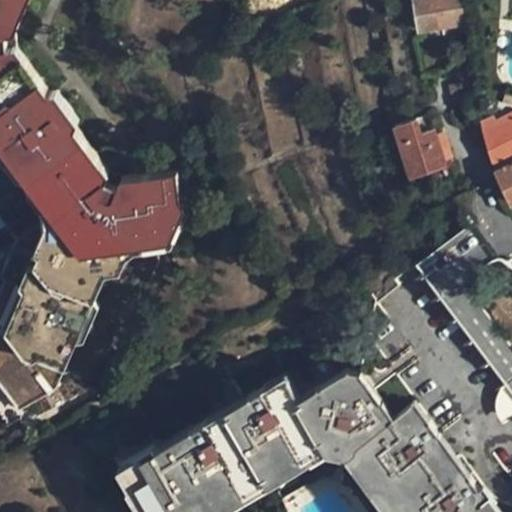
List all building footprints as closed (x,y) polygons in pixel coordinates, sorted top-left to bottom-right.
[(0,0),(0,116),(18,109),(77,84),(45,47),(43,28),(56,0),(0,0)] [(462,24),(460,0),(417,0),(420,27),(462,24)] [(18,109),(0,116),(0,149),(11,164),(3,170),(0,172),(0,178),(26,212),(46,236),(31,264),(37,268),(31,278),(25,289),(17,304),(11,300),(0,319),(0,341),(36,392),(77,365),(91,341),(99,327),(104,329),(110,320),(105,311),(116,293),(147,240),(196,237),(196,208),(207,207),(208,175),(198,174),(159,175),(140,167),(125,147),(116,136),(113,131),(104,120),(108,117),(101,107),(96,109),(86,96),(77,84),(18,109)] [(96,109),(101,107),(93,96),(86,96),(96,109)] [(500,155),(511,150),(511,108),(485,120),(500,155)] [(427,113),(404,119),(418,171),(452,161),(442,124),(431,127),(427,113)] [(104,120),(113,131),(115,126),(108,117),(104,120)] [(511,165),(501,171),(511,192),(511,165)] [(37,268),(31,264),(26,273),(31,278),(37,268)] [(405,284),(392,264),(367,281),(381,300),(405,284)] [(17,304),(25,289),(17,290),(11,300),(17,304)] [(105,311),(110,320),(120,302),(116,293),(105,311)] [(99,327),(91,341),(98,340),(104,329),(99,327)] [(396,419),(384,403),(389,400),(367,368),(357,366),(323,385),(325,389),(309,398),(296,375),(272,389),(268,382),(256,388),(259,395),(254,399),(215,418),(212,413),(200,419),(204,426),(169,444),(164,439),(153,444),(157,451),(137,462),(163,511),(190,511),(322,441),(325,432),(363,441),(360,451),(404,511),(488,511),(490,510),(476,492),(481,488),(471,474),(467,478),(438,438),(442,434),(432,420),(428,423),(415,405),(396,419)]
